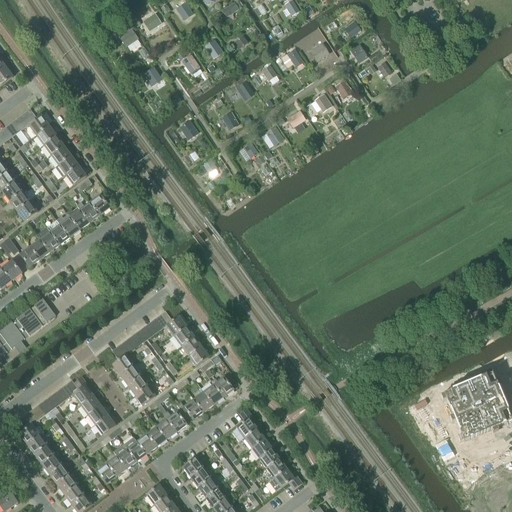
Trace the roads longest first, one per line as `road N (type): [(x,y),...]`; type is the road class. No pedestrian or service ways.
road 1 (residential): [(0,415),(179,285),(258,390),(160,462),(196,511)]
road 2 (residential): [(0,306),(133,209),(41,84),(0,115)]
road 3 (track): [(221,148),(346,63),(374,103),(432,64),(388,0)]
road 4 (track): [(194,0),(214,28),(170,64),(188,95)]
